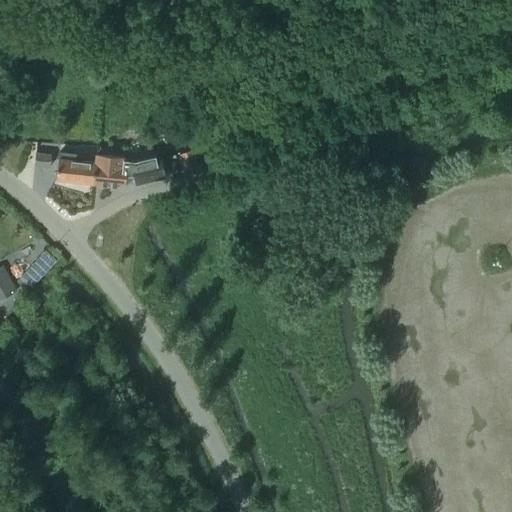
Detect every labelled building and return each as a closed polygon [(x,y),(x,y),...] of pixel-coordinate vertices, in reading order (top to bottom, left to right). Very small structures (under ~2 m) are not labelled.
[(191,148),(180,152),(186,167),(197,163),(191,148)] [(94,183),(96,162),(80,160),(81,154),(59,152),(56,179),(94,183)] [(35,153),(34,165),(50,167),(51,154),(35,153)] [(96,154),(96,162),(94,183),(124,186),(125,182),(126,168),(126,165),(123,164),(124,156),(96,154)] [(160,159),(126,168),(125,182),(135,179),(136,183),(165,175),(160,159)] [(45,250),(20,280),(30,288),(55,258),(45,250)] [(0,297),(18,288),(5,263),(0,265),(0,297)]
